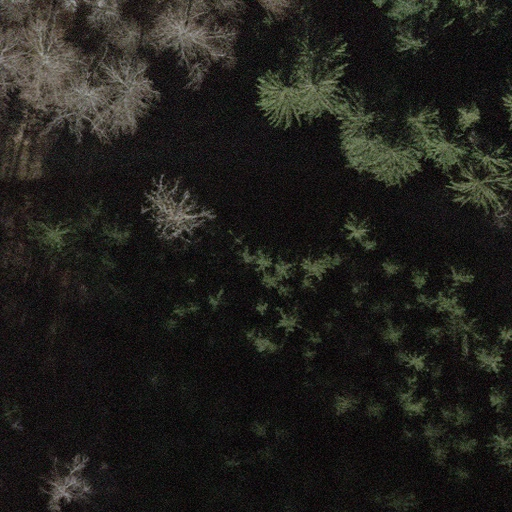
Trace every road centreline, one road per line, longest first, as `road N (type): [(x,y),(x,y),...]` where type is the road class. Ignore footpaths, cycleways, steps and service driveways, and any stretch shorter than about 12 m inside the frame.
road 1 (track): [(0,248),(383,450),(473,511)]
road 2 (track): [(0,159),(267,160),(511,239)]
